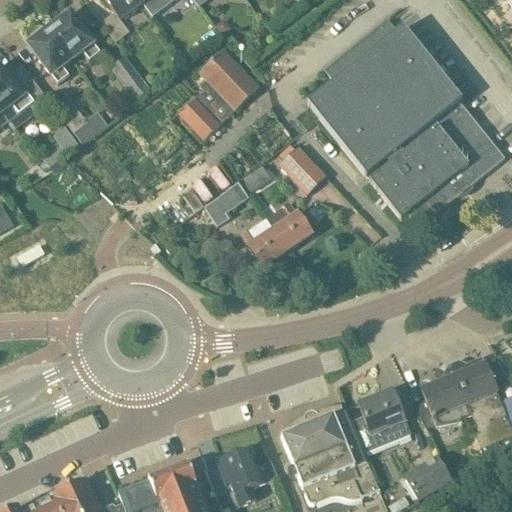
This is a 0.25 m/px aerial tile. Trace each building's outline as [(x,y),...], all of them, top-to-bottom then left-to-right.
[(136,0),(102,0),(114,16),(101,26),(116,45),(129,35),(121,24),(142,8),(136,0)] [(136,0),(142,8),(150,19),(172,2),(175,0),(136,0)] [(190,0),(199,10),(211,0),(210,0),(190,0)] [(511,0),(502,0),(511,12),(511,0)] [(49,32),(72,62),(82,54),(89,63),(99,55),(70,17),(49,32)] [(505,162),(465,111),(460,105),(462,104),(403,30),(398,35),(388,22),(325,73),(335,86),(308,107),(367,180),(401,223),(408,218),(419,231),(505,162)] [(220,24),(214,29),(221,38),(231,31),(227,25),(220,24)] [(72,62),(49,32),(28,48),(58,87),(67,79),(61,70),(72,62)] [(223,54),(198,77),(205,84),(199,90),(203,95),(179,118),(204,145),(220,130),(220,129),(259,92),(230,61),(233,58),(227,51),(223,54)] [(125,61),(111,71),(123,88),(137,77),(125,61)] [(0,71),(0,112),(9,124),(15,133),(41,113),(35,105),(44,98),(22,70),(7,81),(0,71)] [(64,95),(50,105),(73,136),(87,126),(64,95)] [(0,112),(0,130),(9,124),(0,112)] [(53,139),(58,145),(67,157),(79,148),(65,130),(53,139)] [(58,145),(45,155),(54,167),(67,157),(58,145)] [(284,164),(279,169),(307,199),(325,181),(297,152),(294,154),(289,149),(279,159),(284,164)] [(229,222),(226,217),(249,201),(238,186),(204,211),(217,230),(229,222)] [(195,216),(204,210),(191,192),(182,199),(195,216)] [(280,213),(265,224),(272,234),(287,255),(312,238),(297,217),(296,217),(289,207),(280,213)] [(1,208),(0,208),(0,231),(2,236),(13,230),(1,208)] [(252,232),(242,239),(249,249),(248,250),(262,271),(286,256),(287,255),(272,234),(265,224),(252,232)] [(39,248),(18,260),(23,269),(44,257),(39,248)] [(443,385),(422,394),(433,422),(437,430),(461,425),(461,423),(473,418),(480,437),(475,439),(480,453),(485,465),(511,450),(511,424),(509,426),(485,367),(483,361),(467,367),(462,365),(446,371),(443,381),(442,381),(443,385)] [(363,420),(351,425),(364,456),(384,448),(410,438),(392,394),(358,408),(363,420)] [(281,440),(290,463),(294,471),(291,472),(289,474),(287,478),(289,481),(292,483),(295,482),(297,480),(308,506),(309,508),(311,509),(313,508),(326,503),(330,501),(334,501),(338,501),(343,502),(346,503),(350,504),(354,504),(360,503),(380,495),(367,463),(364,456),(351,425),(344,408),(335,409),(329,409),(318,412),(307,416),(302,419),(294,423),(286,429),(281,433),(282,434),(283,434),(285,438),(281,440)] [(233,459),(217,464),(225,486),(230,484),(240,511),(256,505),(252,493),(267,487),(267,486),(278,482),(272,464),(271,465),(261,469),(260,468),(254,470),(248,453),(245,454),(244,450),(232,454),(233,459)] [(452,485),(452,484),(437,459),(402,480),(418,506),(452,485)] [(129,490),(118,495),(124,511),(203,511),(194,488),(196,487),(189,467),(136,488),(129,490)] [(18,511),(15,511),(124,511),(123,507),(116,510),(112,508),(105,511),(104,511),(102,511),(87,481),(87,480),(19,511),(18,511)]
